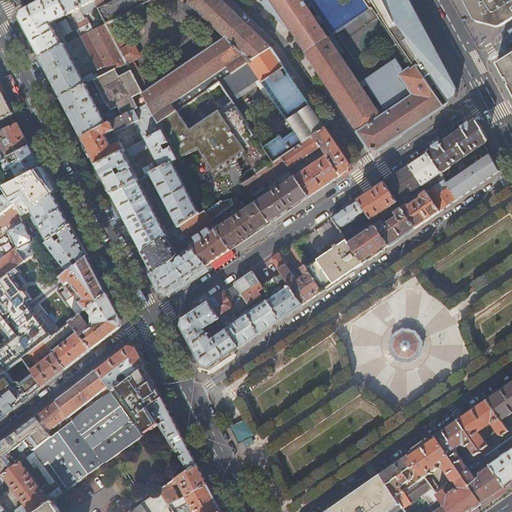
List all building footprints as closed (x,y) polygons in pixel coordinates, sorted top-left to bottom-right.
[(56,22),(74,12),(79,21),(74,24),(81,36),(93,30),(86,17),(84,18),(83,16),(98,8),(93,0),(42,0),(22,11),(19,18),(40,58),(65,45),(67,43),(66,41),(75,36),(69,24),(60,29),(56,22)] [(93,0),(98,8),(99,9),(107,5),(104,0),(93,0)] [(314,136),(326,128),(277,56),(272,48),(222,0),(116,0),(111,3),(107,5),(99,9),(105,20),(143,0),(183,0),(188,5),(189,3),(225,38),(143,94),(144,96),(148,103),(159,123),(177,111),(173,104),(228,68),(232,74),(241,68),(246,65),(249,69),(251,67),(255,73),(262,83),(293,129),(264,148),(274,162),(282,157),(283,157),(314,136)] [(412,68),(404,74),(401,75),(415,95),(382,117),(315,18),(308,6),(312,3),(316,0),(257,0),(262,4),(292,33),(297,41),(363,138),(370,149),(379,150),(444,106),(417,66),(412,69),(412,68)] [(369,7),(364,0),(316,0),(312,3),(332,35),(369,7)] [(366,0),(412,68),(412,69),(417,66),(444,106),(456,98),(458,89),(415,9),(410,0),(366,0)] [(498,28),(511,19),(511,0),(463,0),(475,21),(498,28)] [(102,76),(127,63),(121,51),(111,32),(106,23),(93,30),(81,36),(67,43),(65,45),(68,51),(82,44),(99,77),(102,76)] [(111,32),(121,51),(126,48),(117,29),(111,32)] [(40,58),(61,97),(85,85),(68,51),(65,45),(40,58)] [(127,63),(133,60),(138,58),(139,55),(134,46),(132,45),(126,48),(121,51),(127,63)] [(511,55),(496,65),(504,80),(507,78),(511,85),(508,87),(511,94),(511,55)] [(127,63),(137,82),(143,79),(133,60),(127,63)] [(99,77),(85,85),(61,97),(82,137),(148,103),(144,96),(143,94),(137,82),(127,63),(102,76),(99,77)] [(241,68),(244,72),(247,76),(250,77),(252,76),(255,73),(251,67),(249,69),(246,65),(241,68)] [(220,82),(223,86),(244,72),(241,68),(232,74),(220,82)] [(259,86),(262,83),(255,73),(252,76),(259,86)] [(0,120),(13,113),(0,88),(0,120)] [(242,94),(232,101),(246,121),(256,114),(242,94)] [(171,148),(178,159),(198,149),(215,174),(227,167),(227,168),(229,167),(228,166),(237,163),(237,164),(239,164),(237,159),(244,155),(257,174),(274,162),(264,148),(246,121),(232,101),(232,100),(190,128),(178,110),(177,111),(159,123),(163,131),(169,143),(171,148)] [(163,131),(159,123),(148,103),(82,137),(89,151),(97,165),(125,150),(121,143),(124,141),(125,140),(122,135),(120,134),(111,139),(109,141),(109,140),(106,135),(111,132),(112,134),(115,133),(133,124),(141,137),(129,144),(127,145),(128,149),(144,140),(146,140),(163,131)] [(477,120),(428,153),(442,173),(453,165),(451,162),(454,160),(456,163),(475,150),(473,147),(476,145),(478,148),(484,144),(487,142),(487,141),(487,139),(477,120)] [(22,129),(18,123),(0,132),(0,142),(8,157),(30,146),(28,141),(22,129)] [(339,147),(326,128),(314,136),(321,147),(325,152),(341,176),(349,170),(350,163),(339,147)] [(169,143),(163,131),(146,140),(161,168),(172,162),(178,159),(171,148),(166,150),(163,146),(169,143)] [(321,147),(314,136),(283,157),(290,168),(321,147)] [(112,194),(138,180),(139,179),(136,173),(128,159),(148,148),(144,140),(128,149),(125,150),(97,165),(112,194)] [(41,167),(30,146),(8,157),(4,159),(1,160),(7,170),(8,170),(14,181),(41,167)] [(309,197),(341,176),(325,152),(322,154),(324,157),(296,177),(309,197)] [(440,183),(427,192),(440,212),(458,200),(448,184),(449,184),(449,183),(445,177),(442,173),(428,153),(409,166),(422,186),(426,183),(428,185),(429,184),(428,182),(436,177),(440,183)] [(448,184),(458,200),(499,172),(490,155),(449,183),(449,184),(448,184)] [(290,168),(283,157),(282,157),(274,162),(257,174),(243,183),(254,200),(267,192),(263,186),(290,168)] [(151,174),(179,227),(180,227),(199,213),(172,162),(161,168),(157,170),(151,174)] [(146,176),(151,174),(157,170),(153,163),(143,169),(143,170),(146,176)] [(44,165),(41,167),(47,179),(50,177),(44,165)] [(410,194),(422,186),(409,166),(384,183),(397,202),(407,196),(410,199),(412,197),(410,194)] [(22,216),(31,209),(40,203),(55,193),(47,179),(41,167),(14,181),(3,187),(7,193),(14,204),(22,216)] [(146,176),(143,170),(136,173),(139,179),(146,176)] [(294,174),(292,171),(267,187),(270,190),(294,174)] [(291,209),(309,197),(296,177),(256,203),(270,224),(291,209)] [(166,235),(167,235),(138,180),(112,194),(142,252),(166,235)] [(397,202),(384,183),(358,200),(368,214),(370,218),(372,220),(397,202)] [(440,212),(427,192),(424,189),(421,191),(423,194),(421,195),(421,199),(411,205),(407,205),(402,208),(415,229),(440,212)] [(71,224),(55,193),(40,203),(31,209),(34,214),(31,216),(38,230),(41,228),(44,233),(33,239),(23,222),(10,230),(19,248),(17,249),(6,257),(2,251),(0,252),(0,279),(8,273),(24,260),(30,256),(26,250),(24,248),(29,245),(31,247),(35,252),(39,249),(46,243),(71,224)] [(7,193),(0,198),(0,215),(5,211),(14,204),(7,193)] [(397,202),(400,206),(410,199),(407,196),(397,202)] [(221,201),(205,211),(212,222),(215,225),(226,217),(226,218),(236,211),(239,215),(240,214),(235,206),(239,203),(237,197),(222,202),(221,201)] [(368,214),(358,200),(332,218),(348,241),(352,239),(348,234),(353,231),(348,224),(361,216),(362,218),(368,214)] [(256,203),(240,214),(239,215),(241,218),(238,219),(237,216),(217,229),(231,250),(248,238),(270,224),(256,203)] [(22,216),(14,204),(5,211),(12,222),(22,216)] [(389,246),(415,229),(402,208),(395,213),(397,216),(385,225),(383,221),(376,226),(376,227),(389,246)] [(199,213),(180,227),(189,240),(206,267),(215,261),(231,250),(217,229),(211,233),(210,232),(206,234),(207,236),(204,238),(202,236),(199,238),(196,233),(212,222),(205,211),(204,210),(199,213)] [(88,256),(71,224),(46,243),(64,266),(60,269),(64,275),(88,256)] [(180,227),(179,227),(177,229),(172,232),(181,246),(189,240),(180,227)] [(364,264),(389,246),(376,227),(371,230),(360,238),(351,245),(364,264)] [(175,248),(166,235),(142,252),(154,273),(175,259),(178,253),(176,250),(174,252),(173,250),(175,248)] [(206,267),(189,240),(181,246),(182,247),(178,253),(175,259),(154,273),(162,290),(170,291),(206,267)] [(322,292),(364,264),(351,245),(348,241),(339,247),(338,245),(334,248),(335,249),(306,268),(322,292)] [(303,305),(322,292),(306,268),(291,246),(284,250),(286,253),(288,252),(300,269),(301,269),(305,275),(302,277),(300,276),(298,277),(300,279),(297,280),(286,265),(278,254),(271,259),(281,273),(303,305)] [(51,266),(39,249),(35,252),(32,254),(40,265),(45,271),(51,266)] [(108,293),(88,256),(64,275),(61,277),(86,310),(88,309),(108,293)] [(264,288),(263,286),(253,271),(235,284),(245,299),(242,301),(241,298),(238,297),(235,299),(234,302),(236,305),(234,307),(224,291),(208,301),(223,322),(234,315),(235,314),(240,311),(263,295),(261,293),(262,291),(261,289),(264,288)] [(0,325),(17,347),(1,359),(4,363),(9,370),(10,369),(24,358),(46,341),(53,336),(25,301),(28,298),(8,273),(0,279),(0,325)] [(240,348),(303,305),(281,273),(263,286),(264,288),(267,292),(263,295),(240,311),(243,315),(245,317),(234,325),(233,323),(235,322),(235,321),(234,319),(236,317),(234,315),(223,322),(240,348)] [(122,319),(108,293),(88,309),(92,315),(93,322),(92,322),(89,324),(83,316),(85,314),(83,312),(71,322),(75,328),(79,332),(91,349),(120,327),(122,319)] [(240,348),(223,322),(208,301),(183,318),(181,326),(203,366),(210,368),(240,348)] [(245,317),(243,315),(238,318),(235,321),(235,322),(233,323),(234,325),(245,317)] [(53,336),(46,341),(50,347),(60,339),(62,337),(75,328),(71,322),(53,336)] [(402,327),(391,335),(388,349),(396,361),(410,364),(422,355),(424,341),(416,330),(402,327)] [(67,368),(91,349),(79,332),(66,342),(64,344),(54,351),(55,352),(67,368)] [(46,341),(24,358),(30,367),(33,364),(32,362),(51,348),(50,347),(46,341)] [(129,377),(145,365),(136,347),(129,346),(97,370),(113,390),(121,384),(119,380),(119,377),(124,374),(127,374),(129,377)] [(44,386),(67,368),(55,352),(32,370),(44,386)] [(0,419),(44,386),(32,370),(19,380),(10,369),(9,370),(4,363),(0,366),(0,419)] [(163,398),(145,365),(129,377),(125,381),(135,395),(142,411),(141,412),(142,413),(136,417),(147,433),(160,424),(157,420),(149,408),(163,398)] [(113,390),(97,370),(57,401),(69,416),(70,417),(102,392),(105,396),(113,390)] [(135,395),(125,381),(121,384),(113,390),(105,396),(56,434),(53,436),(40,447),(70,488),(147,433),(136,417),(142,413),(141,412),(142,411),(135,395)] [(511,383),(487,400),(509,432),(511,435),(511,426),(510,424),(508,425),(505,420),(511,414),(511,383)] [(198,465),(163,398),(149,408),(157,420),(161,417),(164,422),(160,425),(176,450),(181,447),(183,450),(178,453),(189,470),(190,470),(198,465)] [(509,432),(487,400),(459,420),(484,457),(493,451),(491,449),(480,432),(492,424),(500,435),(503,436),(505,435),(509,432)] [(69,416),(57,401),(38,416),(53,436),(56,434),(52,429),(69,416)] [(53,436),(38,416),(0,445),(0,477),(21,461),(27,457),(35,451),(35,450),(40,447),(53,436)] [(246,418),(230,425),(237,441),(253,434),(246,418)] [(459,420),(435,436),(464,477),(471,472),(458,453),(458,448),(462,445),(463,446),(467,447),(468,446),(478,460),(476,462),(479,466),(487,461),(484,457),(459,420)] [(464,477),(435,436),(409,455),(424,477),(425,477),(430,474),(431,475),(433,473),(432,472),(438,468),(436,465),(442,461),(445,464),(444,468),(453,481),(457,481),(464,477)] [(496,449),(497,448),(502,444),(501,442),(491,449),(493,451),(496,449)] [(493,451),(484,457),(487,461),(488,463),(501,454),(497,448),(496,449),(493,451)] [(505,487),(511,481),(511,449),(490,465),(491,467),(505,487)] [(40,457),(35,450),(35,451),(27,457),(32,463),(40,457)] [(424,477),(409,455),(381,474),(396,496),(404,491),(401,487),(405,484),(406,485),(409,483),(408,482),(415,477),(418,481),(424,477)] [(37,511),(53,501),(64,493),(42,460),(37,463),(49,481),(50,480),(53,484),(57,488),(47,496),(21,461),(0,477),(0,511),(37,511)] [(208,484),(198,465),(190,470),(189,470),(160,490),(166,498),(169,504),(178,499),(180,499),(172,485),(176,483),(176,484),(180,482),(186,495),(208,484)] [(482,502),(505,487),(491,467),(480,475),(480,479),(477,481),(471,472),(464,477),(482,502)] [(396,496),(381,474),(330,510),(331,511),(389,511),(401,504),(396,496)] [(449,511),(437,495),(435,492),(427,481),(425,477),(424,477),(418,481),(404,491),(396,496),(401,504),(404,508),(406,507),(426,492),(438,509),(433,511),(449,511)] [(435,492),(440,488),(432,477),(427,481),(435,492)] [(468,511),(482,502),(464,477),(457,481),(461,487),(458,490),(458,489),(457,490),(458,493),(456,494),(453,489),(447,493),(444,490),(437,495),(449,511),(468,511)] [(218,511),(222,510),(208,484),(186,495),(194,511),(218,511)] [(166,498),(160,490),(149,498),(155,505),(166,498)] [(186,511),(178,499),(169,504),(174,511),(186,511)] [(60,511),(53,501),(37,511),(60,511)]
